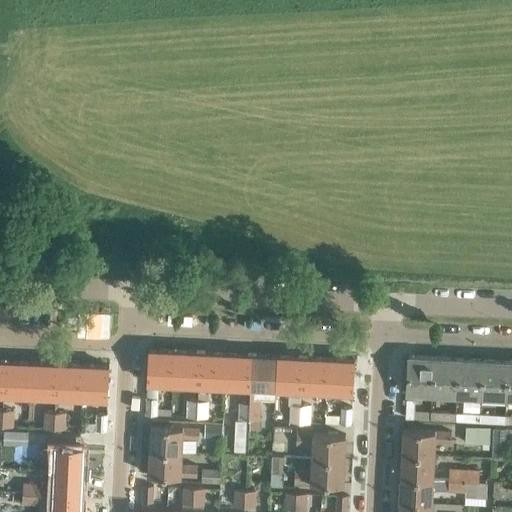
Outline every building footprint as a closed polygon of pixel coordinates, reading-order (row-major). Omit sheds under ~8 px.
[(147,381),(173,382),(175,349),(149,348),(147,381)] [(200,350),(175,349),(173,382),(199,383),(200,350)] [(226,352),(200,350),(199,383),(225,384),(226,352)] [(226,352),(225,384),(250,386),(252,353),(226,352)] [(275,398),(276,387),(278,354),(252,353),(250,386),(249,402),(248,419),(250,419),(249,429),(260,430),(261,398),(275,398)] [(276,387),(302,388),(304,355),(278,354),(276,387)] [(329,356),(304,355),(302,388),(328,389),(329,356)] [(432,392),(434,356),(409,355),(407,390),(432,392)] [(355,358),(329,356),(328,389),(327,402),(342,402),(342,390),(353,390),(355,358)] [(432,392),(457,393),(459,357),(434,356),(432,392)] [(457,393),(482,394),(484,359),(459,357),(457,393)] [(482,394),(507,396),(508,360),(484,359),(482,394)] [(32,361),(6,360),(5,392),(31,393),(32,361)] [(58,362),(32,361),(31,393),(56,395),(58,362)] [(82,396),(84,363),(58,362),(56,395),(82,396)] [(110,364),(84,363),(82,396),(108,397),(110,364)] [(146,413),(157,413),(157,408),(158,397),(147,396),(146,413)] [(198,416),(199,399),(187,398),(186,415),(198,416)] [(415,398),(407,398),(406,416),(414,417),(415,398)] [(210,400),(199,399),(198,416),(209,417),(210,400)] [(248,419),(249,402),(238,401),(238,418),(248,419)] [(300,421),(301,404),(289,403),(289,420),(300,421)] [(312,404),(301,404),(300,421),(312,421),(312,404)] [(351,423),(351,406),(341,406),(341,422),(351,423)] [(15,408),(4,408),(3,425),(14,425),(15,408)] [(55,427),(56,410),(45,410),(44,427),(55,427)] [(67,411),(56,410),(55,427),(66,428),(67,411)] [(431,418),(456,419),(456,411),(432,410),(431,418)] [(456,419),(480,421),(481,413),(456,411),(456,419)] [(107,413),(97,412),(96,429),(107,429),(107,413)] [(480,421),(506,422),(506,414),(481,413),(480,421)] [(205,423),(205,436),(222,437),(222,423),(205,423)] [(151,424),(150,448),(182,450),(183,437),(199,438),(199,427),(184,426),(184,425),(151,424)] [(491,443),(492,426),(466,425),(466,442),(491,443)] [(506,427),(494,426),(492,456),(505,457),(506,427)] [(402,452),(435,453),(435,442),(451,442),(452,430),(436,429),(403,427),(402,452)] [(29,430),(4,429),(4,442),(28,443),(29,430)] [(311,456),(345,458),(346,433),(312,432),(296,432),(296,443),(312,443),(311,456)] [(57,454),(56,468),(82,470),(83,445),(43,443),(42,453),(57,454)] [(181,464),(182,450),(150,448),(148,473),(181,475),(181,474),(197,475),(198,464),(181,464)] [(401,476),(434,477),(435,453),(402,452),(401,476)] [(284,456),(273,455),(271,471),(283,472),(284,456)] [(344,483),(345,458),(311,456),(311,470),(294,469),(294,480),(310,481),(344,483)] [(203,467),(202,481),(221,482),(221,468),(203,467)] [(466,479),(478,480),(480,480),(480,468),(450,467),(449,478),(466,479)] [(81,494),(82,470),(56,468),(40,468),(39,481),(23,481),(23,493),(39,493),(55,493),(81,494)] [(434,477),(401,476),(400,500),(433,502),(433,490),(466,491),(466,479),(449,478),(434,477)] [(479,495),(487,495),(488,481),(479,481),(478,481),(478,495),(479,495)] [(153,500),(154,484),(143,483),(142,500),(153,500)] [(193,511),(194,486),(183,486),(182,503),(184,503),(182,511),(193,511)] [(193,511),(202,511),(203,503),(205,503),(206,487),(194,486),(193,511)] [(234,488),(234,505),(245,506),(246,489),(234,488)] [(255,511),(257,489),(246,489),(245,506),(244,511),(255,511)] [(285,507),(297,508),(298,491),(286,491),(285,507)] [(308,492),(298,491),(297,508),(307,508),(308,492)] [(39,504),(39,493),(23,493),(23,504),(39,504)] [(80,511),(81,494),(55,493),(54,511),(80,511)] [(347,510),(348,494),(337,493),(337,510),(347,510)] [(399,511),(432,511),(433,502),(400,500),(399,511)]
